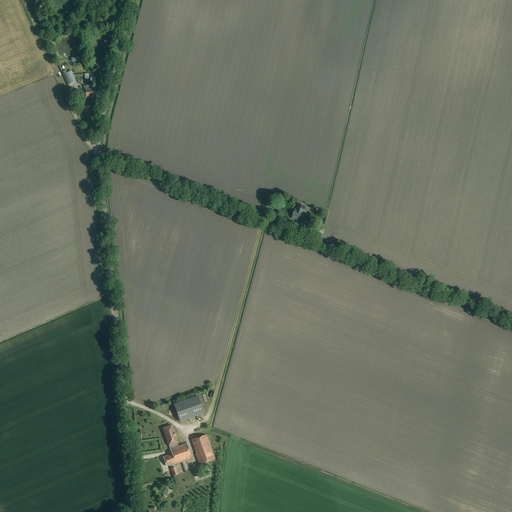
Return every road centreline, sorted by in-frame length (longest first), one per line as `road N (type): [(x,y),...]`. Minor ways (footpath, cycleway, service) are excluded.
road 1 (unclassified): [(131,0),(97,140),(136,511)]
road 2 (track): [(98,153),(511,320)]
road 3 (track): [(98,153),(22,0)]
